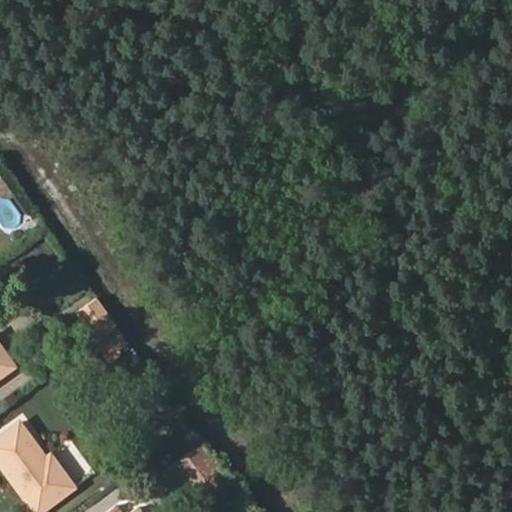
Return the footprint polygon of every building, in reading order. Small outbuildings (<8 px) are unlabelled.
[(74,310),(96,341),(99,339),(117,325),(96,296),(74,310)] [(108,352),(126,338),(117,325),(99,339),(108,352)] [(0,372),(9,366),(0,353),(0,372)] [(43,458),(18,423),(0,436),(0,469),(31,511),(36,511),(73,488),(57,466),(51,470),(43,458)] [(216,491),(230,481),(198,437),(170,459),(190,484),(203,474),(216,491)] [(57,466),(49,455),(43,458),(51,470),(57,466)]
